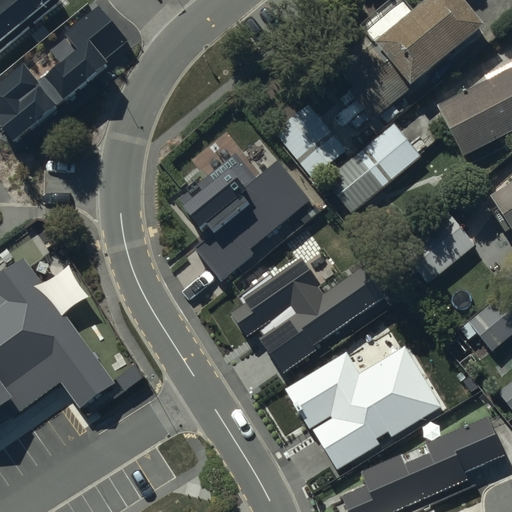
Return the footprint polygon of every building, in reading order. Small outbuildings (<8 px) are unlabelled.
[(59,0),(0,0),(0,49),(61,1),(59,0)] [(486,33),(459,0),(437,0),(414,19),(400,3),(363,32),(370,41),(336,68),(355,92),(350,95),(373,125),(486,33)] [(24,64),(0,83),(0,127),(13,143),(109,64),(105,59),(127,41),(99,6),(64,34),(76,50),(38,81),(24,64)] [(511,138),(511,70),(437,109),(451,136),(464,162),(511,138)] [(347,155),(309,109),(275,136),(313,183),(347,155)] [(324,180),(352,215),(420,157),(394,124),(324,180)] [(230,168),(182,207),(206,237),(194,247),(222,281),(255,254),(251,249),(309,201),(277,162),(246,187),(230,168)] [(511,192),(493,205),(504,226),(511,238),(511,192)] [(428,288),(476,248),(448,214),(400,252),(428,288)] [(303,256),(240,297),(244,303),(230,313),(247,337),(255,332),(281,371),(314,349),(311,345),(382,298),(362,267),(326,291),(303,256)] [(0,410),(9,404),(16,414),(63,380),(83,408),(114,386),(29,269),(0,290),(0,301),(2,304),(0,305),(0,410)] [(511,314),(501,302),(469,325),(493,356),(511,340),(511,314)] [(346,351),(284,388),(309,429),(312,428),(337,469),(379,444),(376,438),(388,431),(391,437),(441,407),(404,346),(359,373),(346,351)] [(511,386),(500,397),(511,411),(511,386)] [(401,454),(361,472),(366,485),(342,495),(349,511),(390,511),(467,479),(464,472),(506,454),(489,416),(425,444),(429,453),(405,464),(401,454)]
